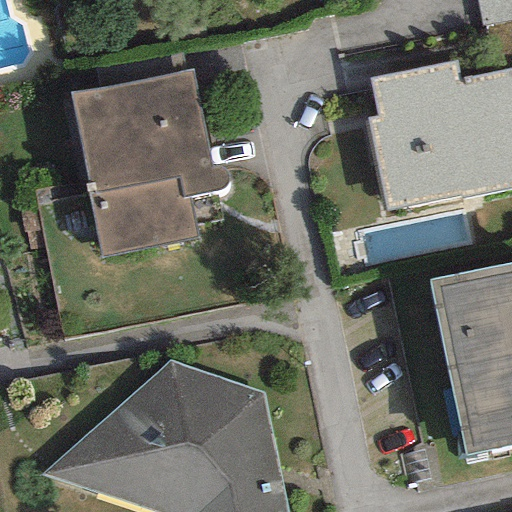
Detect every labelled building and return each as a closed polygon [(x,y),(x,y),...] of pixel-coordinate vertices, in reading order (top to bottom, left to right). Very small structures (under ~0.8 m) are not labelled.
[(511,0),(482,0),(485,21),(511,17),(511,0)] [(368,80),(375,115),(365,118),(385,214),(511,187),(511,70),(456,82),(452,62),(368,80)] [(217,194),(192,70),(67,93),(98,257),(193,238),(185,201),(217,194)] [(511,263),(426,281),(462,457),(511,446),(511,263)] [(167,360),(39,474),(152,511),(284,511),(261,394),(167,360)]
